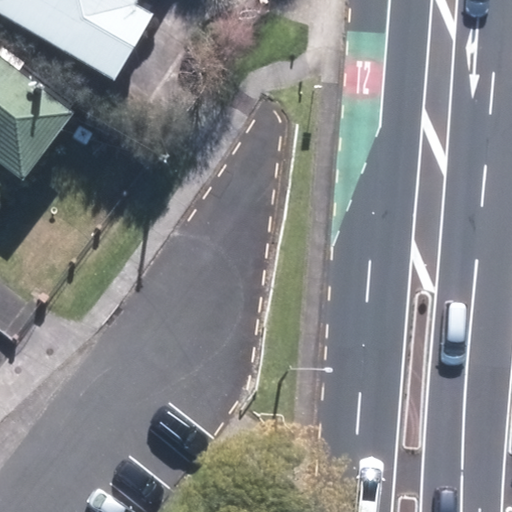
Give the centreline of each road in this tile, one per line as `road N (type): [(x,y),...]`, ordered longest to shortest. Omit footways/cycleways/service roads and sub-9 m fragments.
road 1 (secondary): [(347,511),(391,0)]
road 2 (secondary): [(499,0),(469,511)]
